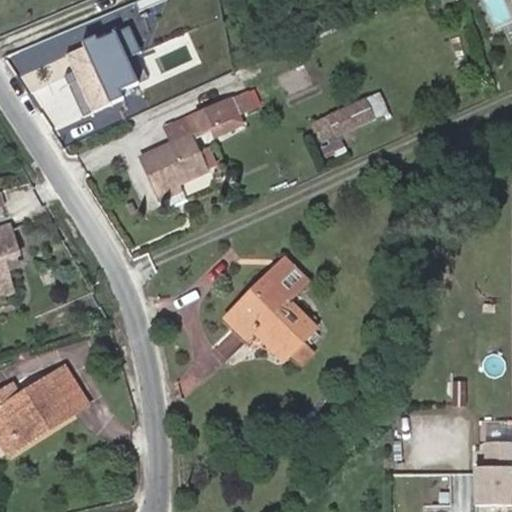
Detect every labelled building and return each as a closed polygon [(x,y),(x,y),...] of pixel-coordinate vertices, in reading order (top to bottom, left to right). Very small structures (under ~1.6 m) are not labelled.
[(0,0),(3,8),(33,0),(0,0)] [(61,94),(78,137),(111,124),(108,117),(136,105),(124,78),(129,76),(119,52),(87,65),(85,61),(71,67),(73,71),(55,79),(61,94)] [(78,137),(61,94),(52,98),(69,141),(78,137)] [(224,116),(212,121),(220,141),(204,148),(206,155),(237,142),(236,139),(227,115),(224,116)] [(133,175),(148,212),(173,202),(200,191),(184,155),(204,148),(220,141),(212,121),(181,132),(174,135),(157,143),(164,161),(133,175)] [(332,130),(301,142),(310,161),(337,149),(332,130)] [(177,214),(173,202),(148,212),(153,225),(177,214)] [(0,292),(6,291),(0,271),(0,261),(15,257),(17,256),(9,228),(0,230),(0,292)] [(0,271),(6,291),(0,292),(0,308),(16,303),(6,270),(17,267),(15,257),(0,261),(0,271)] [(295,298),(272,276),(215,335),(234,353),(241,346),(248,339),(278,367),(302,341),(277,316),(295,298)] [(278,367),(248,339),(241,346),(270,375),(278,367)] [(50,378),(77,417),(88,410),(61,370),(50,378)] [(77,417),(50,378),(19,399),(13,390),(0,398),(0,446),(2,450),(13,443),(21,455),(44,440),(41,435),(57,424),(60,429),(77,417)] [(13,443),(2,450),(10,462),(21,455),(13,443)] [(479,511),(511,511),(511,447),(489,448),(490,474),(479,474),(479,511)]
